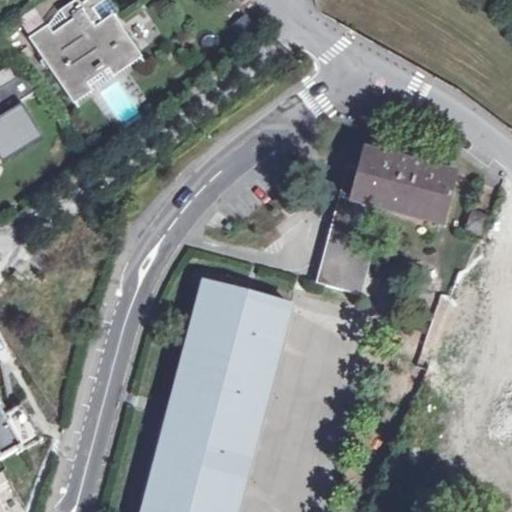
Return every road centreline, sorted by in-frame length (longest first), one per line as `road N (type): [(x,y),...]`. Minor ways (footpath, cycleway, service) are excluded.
road 1 (residential): [(72,511),(137,273),(162,225)]
road 2 (residential): [(162,225),(292,258),(308,240),(323,192),(319,171),(270,126)]
road 3 (residential): [(511,157),(417,82),(358,61)]
road 4 (residential): [(162,225),(270,126)]
